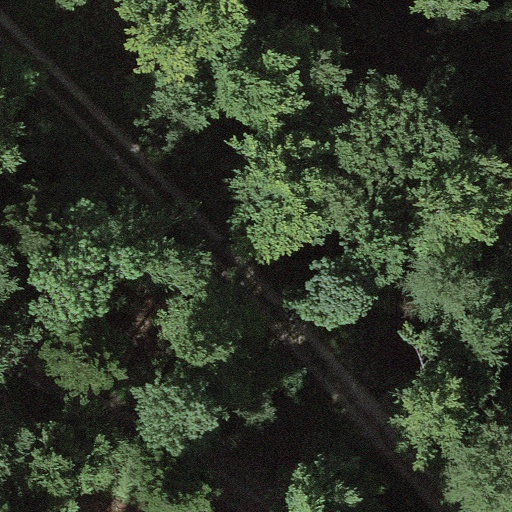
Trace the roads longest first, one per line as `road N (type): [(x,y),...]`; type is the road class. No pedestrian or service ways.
road 1 (track): [(436,511),(0,14)]
road 2 (track): [(0,346),(144,429),(259,511)]
